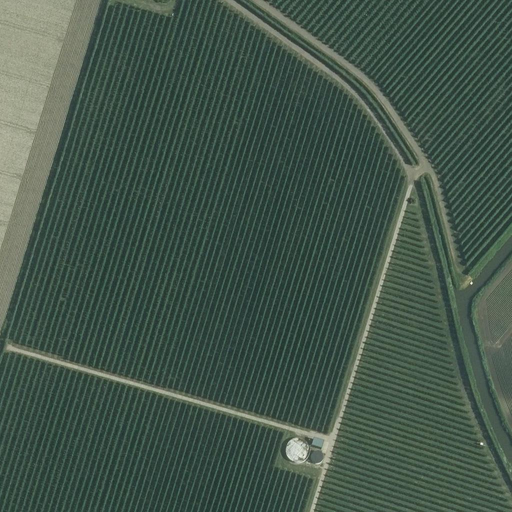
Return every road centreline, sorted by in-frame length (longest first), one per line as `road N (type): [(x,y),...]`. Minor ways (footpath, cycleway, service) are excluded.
road 1 (track): [(254,0),(372,86),(432,176),(463,284)]
road 2 (track): [(228,0),(350,86),(412,173),(410,185)]
